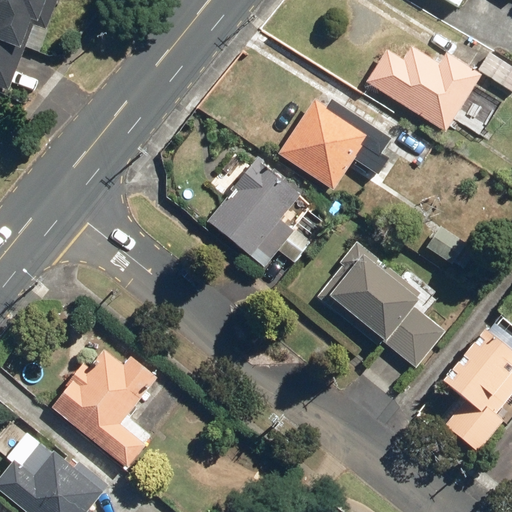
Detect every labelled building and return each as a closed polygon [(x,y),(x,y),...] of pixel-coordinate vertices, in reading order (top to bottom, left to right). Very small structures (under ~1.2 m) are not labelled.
[(0,0),(0,84),(10,89),(38,20),(51,25),(60,0),(0,0)] [(442,0),(459,10),(464,0),(442,0)] [(439,58),(416,43),(408,57),(392,46),(370,79),(447,130),(485,74),(445,48),(439,58)] [(336,98),(330,108),(315,99),(281,154),(337,189),(344,179),(369,195),(394,156),(385,151),(395,136),(336,98)] [(291,218),(308,197),(259,155),(206,217),(266,268),(301,227),(291,218)] [(465,248),(470,240),(442,223),(429,246),(463,266),(471,252),(465,248)] [(348,262),(320,298),(382,348),(386,342),(417,367),(448,329),(424,310),(433,298),(360,239),(344,259),(348,262)] [(496,326),(492,322),(448,374),(465,388),(442,416),(480,447),(506,416),(499,410),(511,393),(511,318),(506,313),(496,326)] [(127,363),(108,347),(92,366),(87,362),(53,405),(130,467),(157,434),(129,412),(160,374),(135,353),(127,363)] [(117,511),(124,503),(108,490),(114,482),(85,458),(79,465),(57,447),(55,450),(29,429),(8,455),(15,460),(0,477),(0,486),(31,511),(117,511)]
